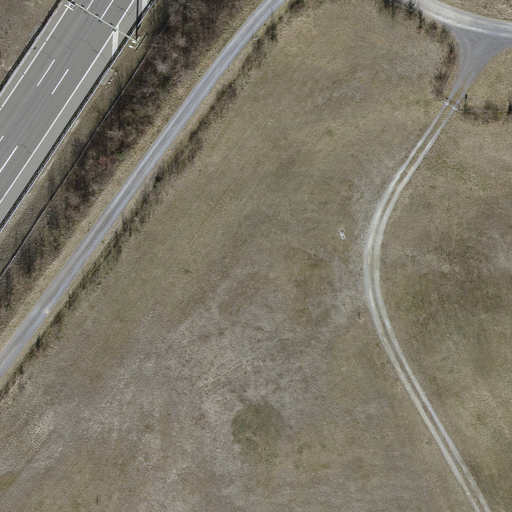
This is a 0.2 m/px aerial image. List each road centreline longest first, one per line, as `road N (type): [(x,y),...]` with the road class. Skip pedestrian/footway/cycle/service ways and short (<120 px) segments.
road 1 (track): [(488,35),(399,182),(371,253),(382,326),(482,511)]
road 2 (track): [(0,367),(276,0)]
road 3 (motorway): [(28,116),(104,0)]
